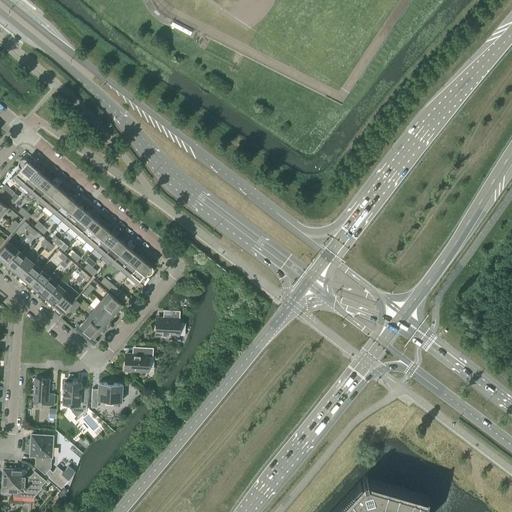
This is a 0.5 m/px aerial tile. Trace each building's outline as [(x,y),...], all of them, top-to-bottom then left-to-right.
[(20,185),(35,168),(26,160),(25,159),(24,159),(23,159),(22,159),(21,159),(20,160),(19,160),(19,161),(18,162),(18,163),(18,164),(18,165),(18,166),(18,167),(19,168),(20,168),(12,177),(20,185)] [(29,192),(43,174),(35,168),(20,185),(29,192)] [(37,199),(51,181),(43,174),(29,192),(37,199)] [(45,206),(60,188),(51,181),(37,199),(45,206)] [(53,213),(68,195),(60,188),(45,206),(53,213)] [(0,190),(0,196),(6,202),(10,197),(1,189),(0,190)] [(59,223),(62,220),(76,202),(68,195),(53,213),(50,216),(51,218),(56,223),(59,223)] [(15,201),(10,197),(6,202),(11,206),(15,201)] [(70,227),(84,210),(76,202),(62,220),(70,227)] [(18,212),(22,216),(26,211),(22,207),(18,212)] [(78,234),(93,217),(84,210),(70,227),(78,234)] [(31,215),(26,211),(22,216),(27,220),(31,215)] [(87,241),(101,224),(93,217),(78,234),(87,241)] [(24,221),(14,234),(18,237),(28,225),(24,221)] [(34,226),(39,230),(43,225),(38,221),(34,226)] [(95,248),(109,231),(101,224),(87,241),(95,248)] [(25,229),(30,233),(33,229),(29,225),(25,229)] [(47,229),(43,225),(39,230),(43,233),(47,229)] [(38,233),(33,229),(30,233),(34,237),(38,233)] [(103,255),(118,238),(109,231),(95,248),(103,255)] [(51,240),(55,244),(59,239),(55,235),(51,240)] [(111,262),(126,245),(118,238),(103,255),(111,262)] [(41,243),(46,247),(50,243),(45,239),(41,243)] [(64,243),(59,239),(55,244),(60,248),(64,243)] [(0,258),(4,262),(16,249),(7,241),(0,250),(0,258)] [(54,246),(50,243),(46,247),(51,251),(54,246)] [(119,269),(134,252),(126,245),(111,262),(119,269)] [(13,269),(24,256),(16,249),(4,262),(13,269)] [(67,254),(72,258),(76,253),(71,249),(67,254)] [(128,276),(142,259),(134,252),(119,269),(128,276)] [(58,257),(62,261),(66,257),(61,253),(58,257)] [(81,257),(76,253),(72,258),(77,262),(81,257)] [(21,276),(33,263),(24,256),(13,269),(21,276)] [(71,260),(66,257),(62,261),(67,265),(71,260)] [(151,266),(142,259),(128,276),(136,283),(144,274),(145,275),(146,275),(147,275),(148,275),(149,275),(150,274),(151,274),(152,273),(152,272),(153,271),(153,270),(153,269),(152,268),(152,267),(151,267),(151,266)] [(29,283),(41,270),(33,263),(21,276),(29,283)] [(84,268),(89,272),(92,267),(88,263),(84,268)] [(74,271),(79,275),(82,271),(78,267),(74,271)] [(97,271),(92,267),(89,272),(93,276),(97,271)] [(37,290),(49,277),(41,270),(29,283),(37,290)] [(87,274),(82,271),(79,275),(84,279),(87,274)] [(46,297),(57,284),(61,279),(53,272),(49,277),(37,290),(46,297)] [(105,286),(109,281),(104,277),(100,282),(105,286)] [(54,304),(65,291),(69,286),(61,279),(57,284),(46,297),(54,304)] [(113,285),(109,281),(105,286),(110,290),(113,285)] [(90,284),(86,288),(90,292),(94,287),(90,284)] [(69,286),(65,291),(54,304),(62,312),(78,293),(69,286)] [(86,296),(90,292),(86,288),(82,293),(86,296)] [(117,288),(113,293),(122,300),(126,296),(117,288)] [(108,292),(101,301),(114,312),(122,304),(108,292)] [(76,300),(72,305),(76,308),(80,304),(76,300)] [(114,312),(101,301),(94,309),(107,321),(114,312)] [(72,313),(76,308),(72,305),(68,309),(72,313)] [(107,321),(94,309),(87,317),(100,329),(107,321)] [(156,319),(155,334),(162,334),(162,336),(163,337),(168,338),(169,336),(169,335),(175,335),(176,328),(177,328),(179,327),(180,311),(166,310),(166,316),(164,318),(158,317),(156,319)] [(100,329),(87,317),(80,325),(78,324),(74,329),(85,338),(89,334),(93,337),(100,329)] [(125,355),(124,370),(144,371),(145,364),(147,364),(148,363),(148,357),(152,357),(153,348),(136,347),(135,352),(133,354),(127,353),(125,355)] [(48,393),(49,379),(34,378),(33,399),(41,399),(41,405),(54,406),(55,394),(48,393)] [(87,410),(88,389),(80,388),(80,386),(79,386),(77,384),(77,381),(72,381),(72,383),(64,382),(64,390),(62,389),(62,393),(62,396),(63,396),(63,403),(69,404),(71,404),(71,410),(78,418),(77,418),(78,418),(87,410)] [(92,388),(91,407),(97,407),(98,400),(105,401),(105,400),(114,400),(114,401),(121,402),(122,384),(115,383),(105,383),(98,382),(98,389),(92,388)] [(53,436),(31,434),(30,456),(39,457),(38,460),(34,465),(61,488),(68,479),(62,474),(64,472),(57,466),(52,471),(49,469),(51,467),(53,436)] [(25,470),(3,469),(2,491),(14,491),(14,494),(15,496),(23,496),(24,495),(32,495),(33,487),(40,488),(46,480),(34,471),(29,476),(25,476),(25,470)] [(377,511),(378,511),(422,511),(427,499),(425,498),(426,495),(426,494),(370,477),(369,480),(367,481),(366,477),(362,478),(363,481),(362,482),(361,482),(359,480),(352,488),(354,490),(332,511),(377,511)]
